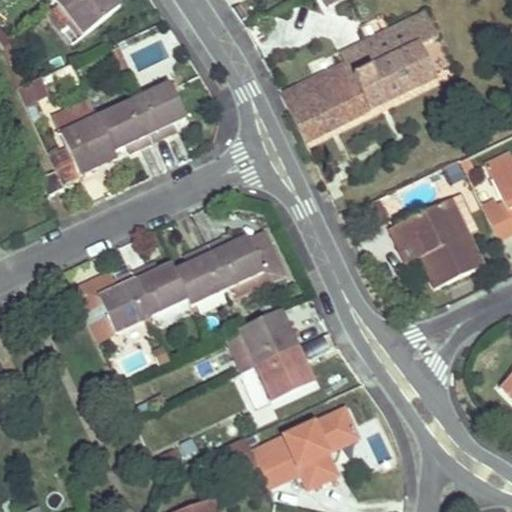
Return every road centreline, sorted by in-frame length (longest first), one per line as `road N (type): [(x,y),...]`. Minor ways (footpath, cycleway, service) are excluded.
road 1 (residential): [(271,154),(0,277)]
road 2 (residential): [(271,154),(380,352)]
road 3 (residential): [(189,0),(247,93),(271,154)]
